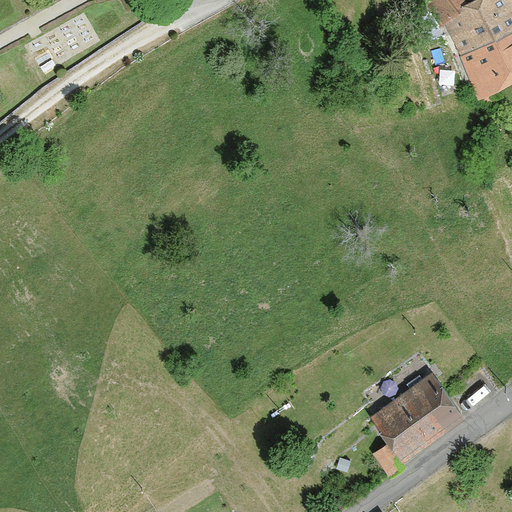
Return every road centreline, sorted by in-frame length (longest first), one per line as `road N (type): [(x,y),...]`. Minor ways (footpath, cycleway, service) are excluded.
road 1 (track): [(0,133),(72,79),(183,15)]
road 2 (residential): [(361,511),(511,402)]
